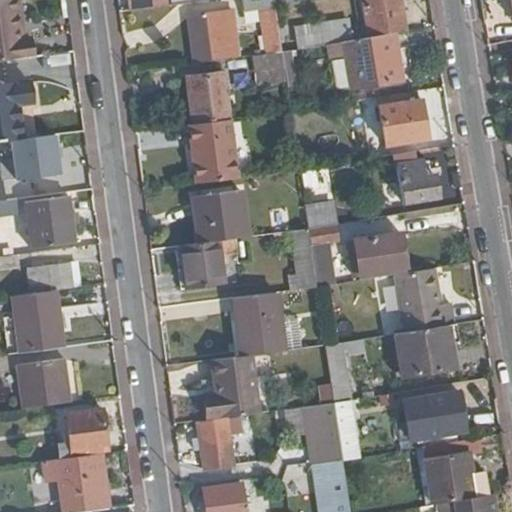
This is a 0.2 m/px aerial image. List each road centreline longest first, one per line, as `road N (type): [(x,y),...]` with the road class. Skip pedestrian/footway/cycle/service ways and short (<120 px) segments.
road 1 (residential): [(163,511),(91,0)]
road 2 (residential): [(511,346),(453,0)]
